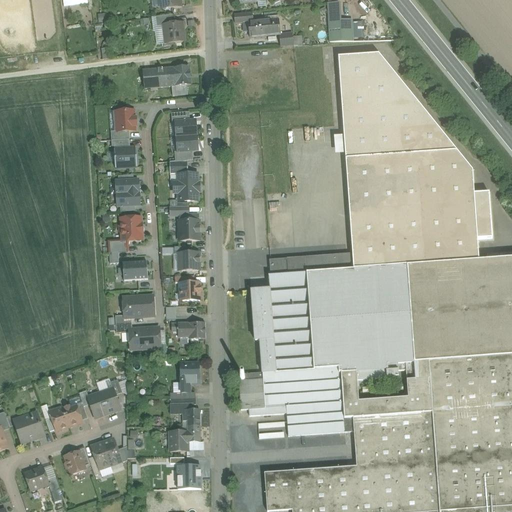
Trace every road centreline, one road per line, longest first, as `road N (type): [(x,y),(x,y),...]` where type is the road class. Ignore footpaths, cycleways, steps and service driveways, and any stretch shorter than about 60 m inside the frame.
road 1 (secondary): [(221,511),(212,101)]
road 2 (residential): [(212,101),(159,109),(151,118),(160,319)]
road 3 (track): [(210,50),(0,77)]
road 4 (secondary): [(399,0),(511,140)]
road 5 (residential): [(20,511),(6,470),(102,431)]
road 6 (track): [(511,94),(436,0)]
